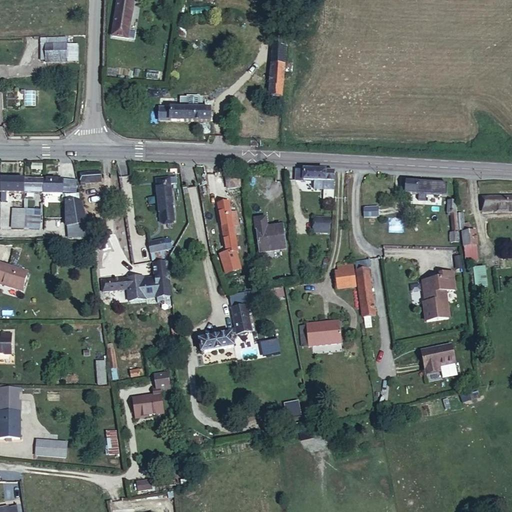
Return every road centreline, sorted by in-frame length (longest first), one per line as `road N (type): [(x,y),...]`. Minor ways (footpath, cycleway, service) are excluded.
road 1 (secondary): [(511,171),(93,151)]
road 2 (unknown): [(226,321),(186,155)]
road 3 (unclassified): [(95,0),(93,151)]
